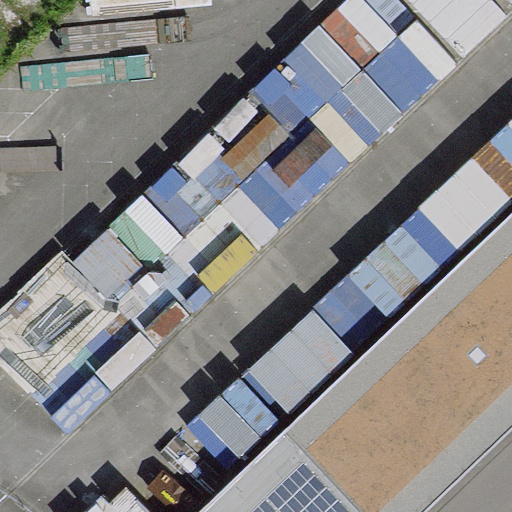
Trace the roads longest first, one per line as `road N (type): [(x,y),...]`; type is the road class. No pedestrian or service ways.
road 1 (unknown): [(0,411),(40,445),(64,451),(111,434),(511,48)]
road 2 (unknown): [(267,0),(0,247)]
